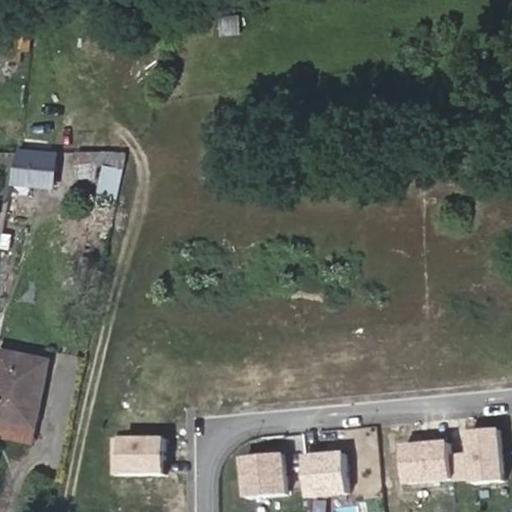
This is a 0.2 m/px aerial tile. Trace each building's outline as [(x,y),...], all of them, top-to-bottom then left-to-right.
[(242,17),(224,18),(224,33),(243,33),(242,17)] [(61,148),(21,145),(14,183),(55,186),(61,148)] [(128,151),(81,149),(80,162),(108,164),(126,165),(128,151)] [(126,165),(108,164),(101,197),(119,200),(126,165)] [(92,200),(89,230),(103,231),(106,202),(92,200)] [(49,361),(3,352),(0,367),(0,416),(37,424),(49,361)] [(37,424),(0,416),(0,433),(34,440),(37,424)] [(506,483),(502,431),(471,433),(473,455),(454,457),(456,482),(476,480),(476,486),(506,483)] [(124,476),(169,476),(169,441),(124,441),(124,476)] [(454,457),(453,445),(408,449),(411,484),(456,478),(454,457)] [(290,496),(287,455),(246,459),(250,500),(290,496)] [(352,495),(348,455),(307,459),(311,499),(352,495)]
